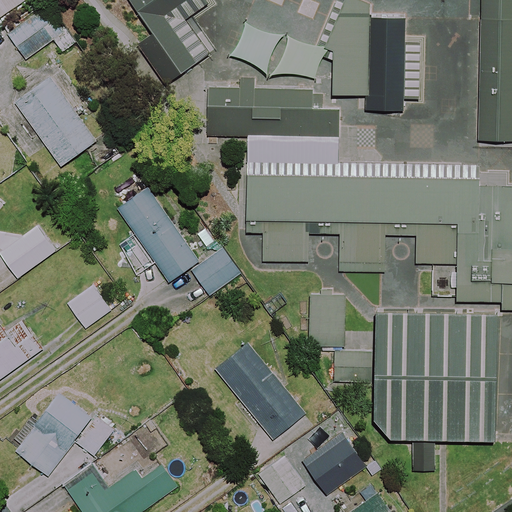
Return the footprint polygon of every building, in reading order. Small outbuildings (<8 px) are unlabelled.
[(185,0),(119,0),(118,1),(139,31),(185,0)] [(326,0),(239,0),(239,4),(331,42),(331,93),(368,94),(368,108),(403,108),(402,18),(369,19),(326,0)] [(508,0),(468,0),(463,146),(503,147),(508,0)] [(73,45),(49,10),(9,36),(25,59),(55,39),(64,51),(73,45)] [(199,65),(170,23),(136,47),(164,89),(199,65)] [(96,141),(48,74),(14,99),(62,166),(96,141)] [(310,89),(205,85),(203,137),(336,143),(338,108),(309,106),(310,89)] [(470,164),(243,156),(240,222),(255,222),(253,263),(303,265),(305,224),(335,225),(334,267),(384,269),(386,227),(415,228),(413,265),(454,266),(453,307),(511,309),(511,184),(470,183),(470,164)] [(198,262),(149,188),(117,209),(134,234),(117,245),(137,275),(155,263),(168,282),(198,262)] [(52,253),(34,228),(2,253),(20,277),(52,253)] [(241,272),(224,248),(192,271),(209,295),(241,272)] [(113,309),(95,284),(68,303),(85,328),(113,309)] [(339,291),(307,290),(305,340),(337,341),(339,291)] [(495,313),(370,308),(368,415),(383,435),(490,440),(495,313)] [(5,332),(0,324),(0,378),(42,348),(22,320),(5,332)] [(306,413),(249,342),(216,368),(273,439),(306,413)] [(362,349),(330,348),(329,381),(361,382),(362,349)] [(93,416),(59,391),(16,449),(50,475),(74,442),(95,458),(118,427),(96,411),(93,416)] [(434,439),(411,438),(409,475),(433,476),(434,439)] [(305,484),(286,454),(257,473),(277,503),(305,484)] [(139,511),(177,486),(162,466),(141,481),(132,467),(104,487),(94,472),(68,490),(83,511),(139,511)] [(351,511),(392,511),(381,493),(351,511)]
